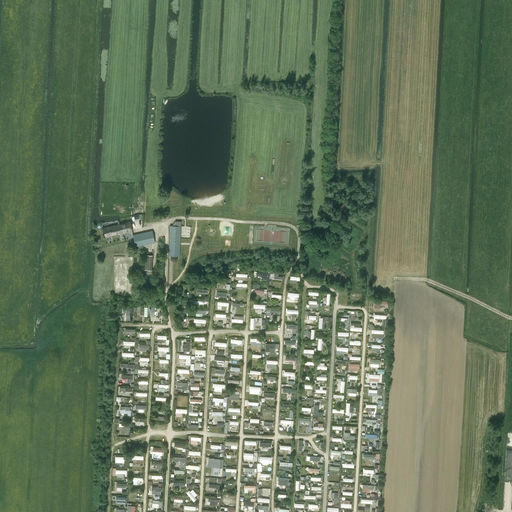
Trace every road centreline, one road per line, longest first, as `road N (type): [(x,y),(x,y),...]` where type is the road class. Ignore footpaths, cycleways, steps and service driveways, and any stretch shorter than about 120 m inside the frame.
road 1 (track): [(392,279),(376,271),(383,163),(340,161)]
road 2 (track): [(392,279),(426,280),(511,318)]
